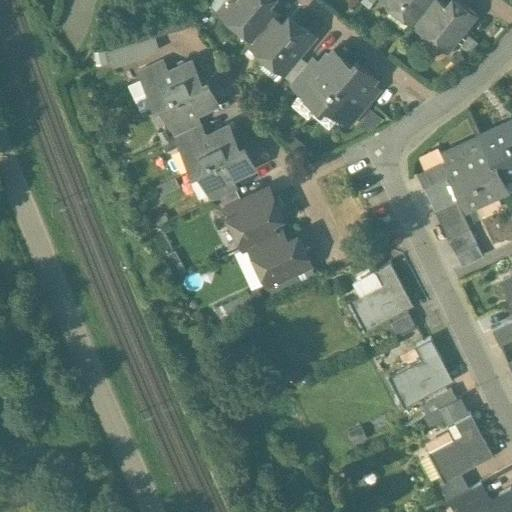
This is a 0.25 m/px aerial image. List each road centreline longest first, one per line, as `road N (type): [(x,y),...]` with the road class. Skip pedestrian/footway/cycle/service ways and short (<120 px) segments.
road 1 (residential): [(511,35),(392,137),(416,207),(511,395)]
road 2 (residential): [(159,511),(0,127)]
